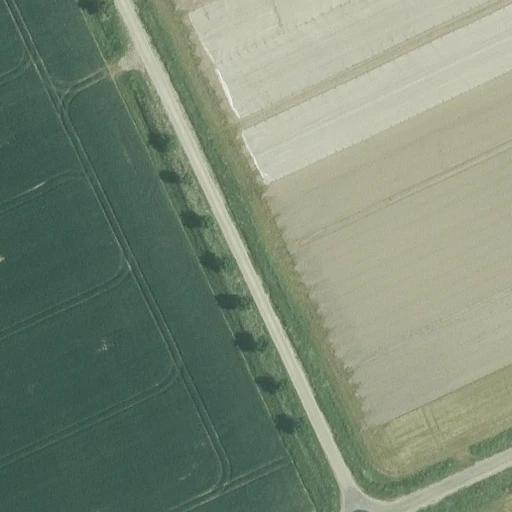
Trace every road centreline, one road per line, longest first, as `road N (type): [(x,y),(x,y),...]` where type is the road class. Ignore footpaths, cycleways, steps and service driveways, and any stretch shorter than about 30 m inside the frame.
road 1 (unclassified): [(354,511),(119,0)]
road 2 (unclassified): [(392,511),(511,455)]
